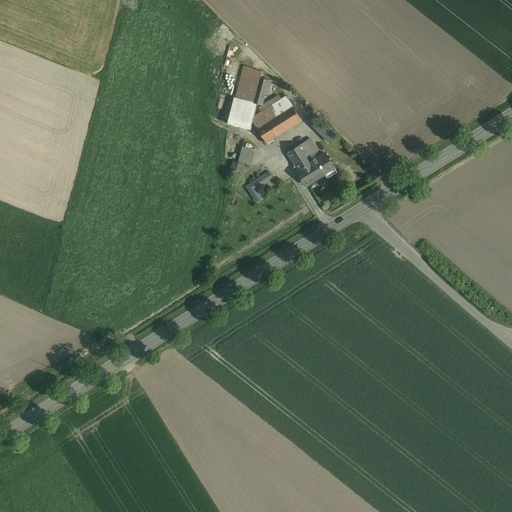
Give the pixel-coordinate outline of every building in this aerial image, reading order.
[(260,79),(261,72),(243,67),(235,98),(253,102),(260,79)] [(271,82),(260,79),(253,102),(263,105),(266,94),(268,95),(271,82)] [(257,127),(293,105),(287,96),(252,118),(257,127)] [(293,105),(257,127),(267,143),(303,120),(293,105)] [(321,118),(312,127),(325,139),(333,130),(321,118)] [(311,139),(303,144),(311,157),(319,152),(311,139)] [(311,157),(303,144),(287,153),(298,170),(314,160),(311,157)] [(255,150),(242,147),(238,162),(251,166),(255,150)] [(317,158),(326,173),(325,173),(326,174),(327,176),(328,178),(337,172),(325,153),(321,156),(319,152),(311,157),(314,160),(317,158)] [(298,170),(307,185),(326,174),(325,173),(326,173),(317,158),(314,160),(298,170)] [(245,165),(233,162),(230,171),(234,173),(242,175),(245,165)] [(262,198),(259,194),(256,188),(273,177),(270,172),(260,179),(247,186),(257,201),(262,198)] [(273,177),(256,188),(259,194),(277,183),(273,177)]
